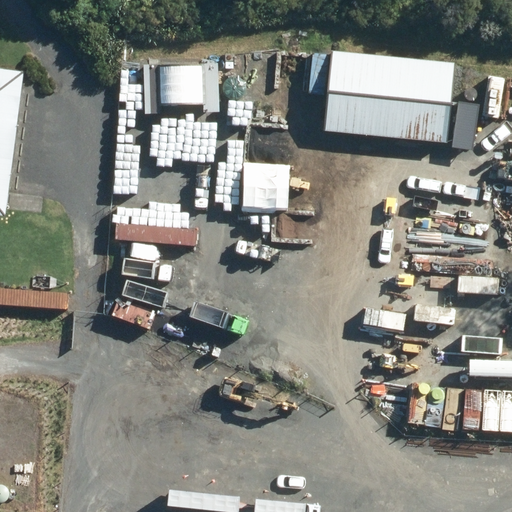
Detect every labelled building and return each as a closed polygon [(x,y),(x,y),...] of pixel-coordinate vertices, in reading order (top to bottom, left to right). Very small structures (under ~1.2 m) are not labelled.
[(448,63),(324,49),(319,90),(304,89),(299,129),(315,130),(439,144),(448,63)] [(486,64),(466,61),(453,140),(473,143),(486,64)] [(17,72),(0,70),(0,214),(2,215),(17,72)] [(163,83),(120,81),(118,127),(161,128),(163,83)] [(266,126),(219,123),(218,147),(264,150),(266,126)] [(166,167),(120,166),(120,183),(165,184),(166,167)]
